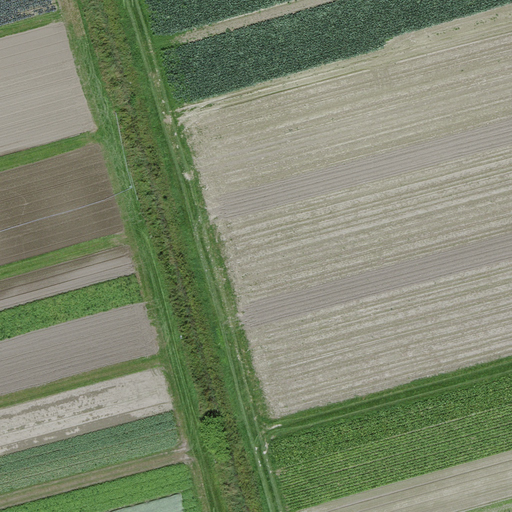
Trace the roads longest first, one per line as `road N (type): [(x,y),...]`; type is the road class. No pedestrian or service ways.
road 1 (track): [(279,511),(132,0)]
road 2 (track): [(217,511),(72,0)]
